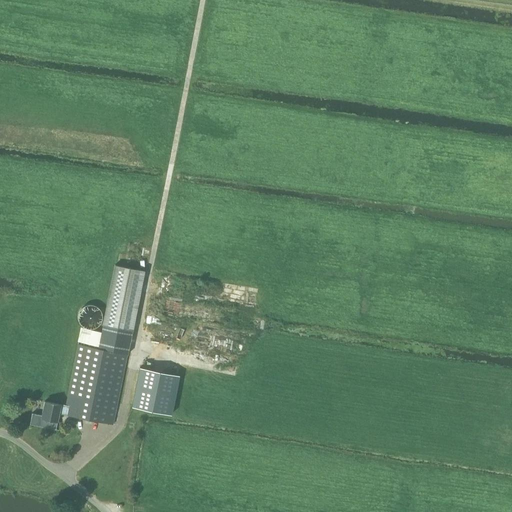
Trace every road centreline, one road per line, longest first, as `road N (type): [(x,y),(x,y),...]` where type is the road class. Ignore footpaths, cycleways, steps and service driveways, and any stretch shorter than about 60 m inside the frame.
road 1 (track): [(203,0),(125,406)]
road 2 (unclassified): [(106,511),(13,434),(0,432)]
